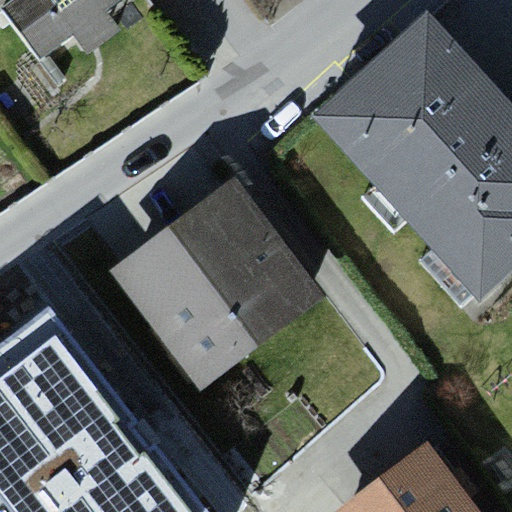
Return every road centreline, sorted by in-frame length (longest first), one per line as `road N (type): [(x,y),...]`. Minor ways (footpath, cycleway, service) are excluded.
road 1 (unknown): [(238,106),(459,387)]
road 2 (residential): [(279,80),(0,261)]
road 3 (residential): [(372,0),(279,80)]
